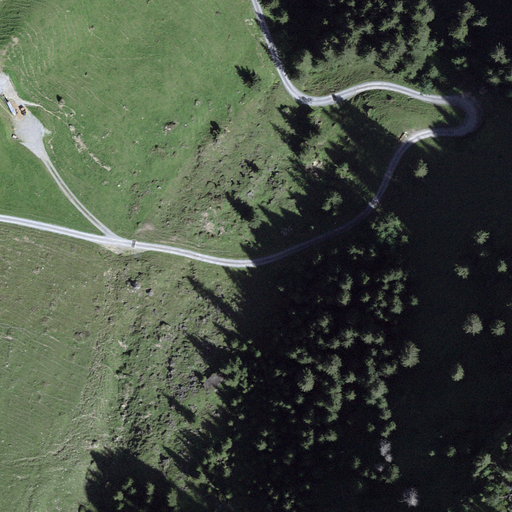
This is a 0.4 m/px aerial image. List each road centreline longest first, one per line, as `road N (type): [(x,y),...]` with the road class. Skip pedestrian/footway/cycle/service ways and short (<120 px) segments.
road 1 (track): [(253,0),(287,86),(306,103),(335,102),(381,84),(455,100),(466,108),(460,132),(416,136),(384,166),(354,219),(258,261),(0,221)]
road 2 (track): [(121,243),(76,207),(28,128)]
